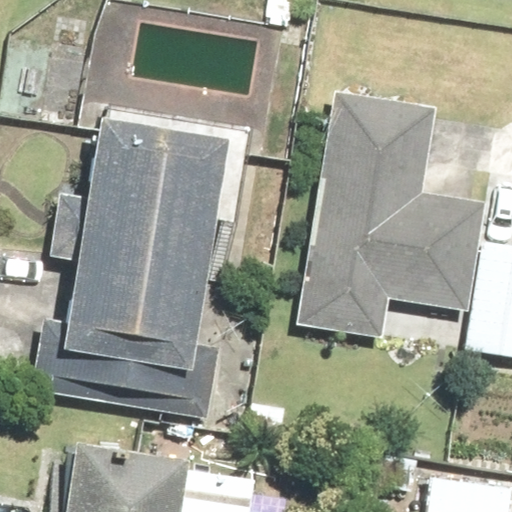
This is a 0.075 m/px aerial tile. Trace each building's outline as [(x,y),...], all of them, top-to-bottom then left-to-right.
[(419,184),(431,102),(319,86),(286,320),(369,332),(375,293),(461,305),(470,241),(472,232),(477,192),(419,184)] [(181,335),(213,130),(79,110),(39,371),(201,396),(209,339),(181,335)] [(511,237),(472,232),(470,241),(461,305),(457,337),(511,345),(511,237)] [(239,511),(247,463),(58,435),(46,511),(239,511)] [(504,511),(509,477),(420,465),(414,511),(504,511)]
